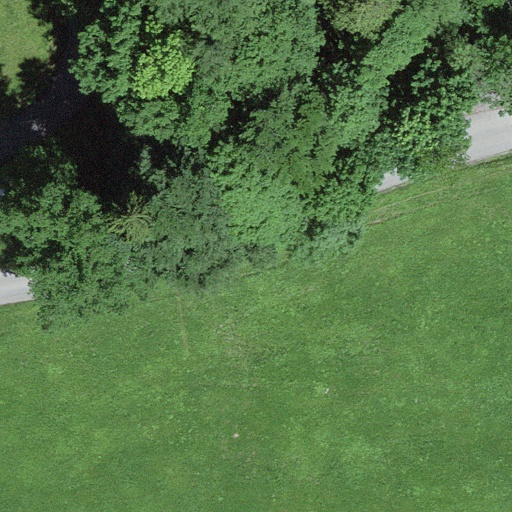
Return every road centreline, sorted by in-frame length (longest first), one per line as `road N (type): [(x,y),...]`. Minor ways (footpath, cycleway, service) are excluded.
road 1 (unclassified): [(511,133),(154,264),(0,287)]
road 2 (track): [(511,76),(382,138),(335,196)]
road 3 (unclassified): [(0,149),(71,125),(87,108),(99,78),(87,0)]
